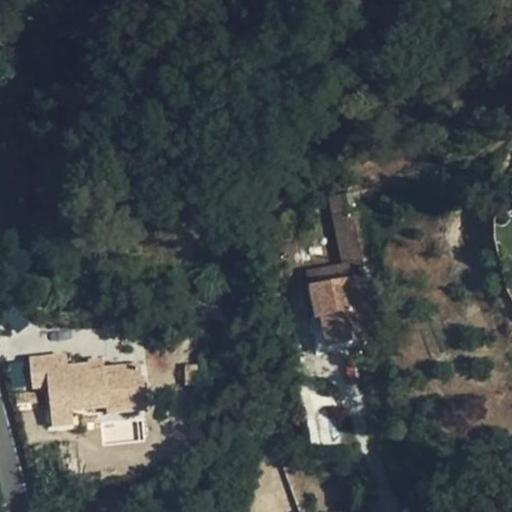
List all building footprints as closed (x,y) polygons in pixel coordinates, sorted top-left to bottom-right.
[(360,270),(350,216),(335,218),(344,266),(309,273),(313,287),(354,279),(353,271),(360,270)] [(354,279),(362,278),(360,270),(353,271),(354,279)] [(373,337),(362,278),(354,279),(313,287),(319,317),(323,316),(329,345),(373,337)] [(329,345),(323,316),(319,317),(324,346),(329,345)] [(30,360),(33,388),(48,387),(53,427),(74,425),(73,411),(108,407),(108,398),(144,395),(141,365),(105,369),(91,370),(91,365),(68,367),(67,356),(30,360)] [(91,370),(105,369),(104,360),(90,361),(91,365),(91,370)] [(145,410),(144,395),(108,398),(108,407),(107,408),(108,414),(145,410)]
